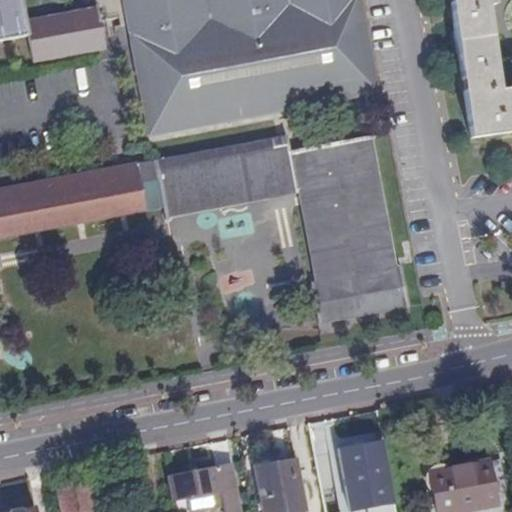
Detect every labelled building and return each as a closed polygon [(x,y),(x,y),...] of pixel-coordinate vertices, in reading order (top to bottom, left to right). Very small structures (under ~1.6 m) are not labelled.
[(0,0),(0,41),(26,37),(22,21),(23,21),(19,0),(0,0)] [(120,0),(146,136),(376,92),(358,0),(120,0)] [(449,0),(469,138),(511,131),(511,87),(498,90),(487,7),(493,6),(492,0),(449,0)] [(30,62),(34,61),(102,49),(94,8),(26,20),(23,21),(22,21),(26,37),(30,62)] [(314,324),(409,306),(401,265),(393,266),(368,135),(288,150),(286,135),(0,187),(0,236),(143,209),(138,180),(154,177),(161,212),(296,187),(313,282),(306,283),(314,324)] [(391,477),(388,461),(373,464),(370,446),(325,455),(331,488),(391,477)] [(502,461),(489,464),(493,484),(507,482),(502,461)] [(304,511),(295,462),(257,470),(264,511),(304,511)] [(493,484),(489,464),(431,474),(439,511),(472,511),(497,508),(493,484)] [(240,511),(232,466),(172,478),(176,499),(199,496),(202,511),(229,506),(230,511),(240,511)] [(97,482),(88,484),(57,490),(60,511),(94,511),(93,504),(101,502),(97,482)]
